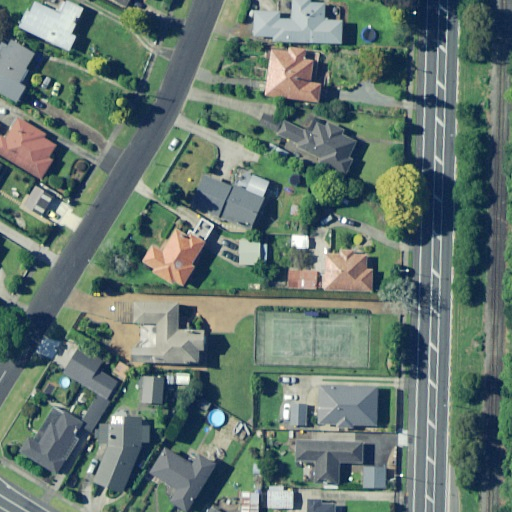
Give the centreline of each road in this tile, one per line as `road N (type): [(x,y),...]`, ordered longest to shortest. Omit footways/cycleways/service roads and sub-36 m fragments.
road 1 (primary): [(429,511),(443,0)]
road 2 (residential): [(210,0),(162,118),(0,383)]
